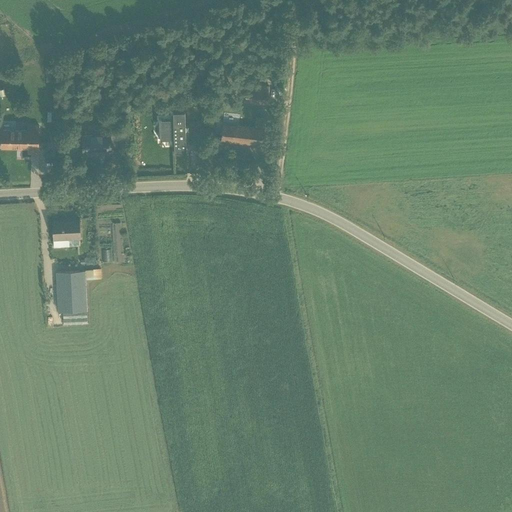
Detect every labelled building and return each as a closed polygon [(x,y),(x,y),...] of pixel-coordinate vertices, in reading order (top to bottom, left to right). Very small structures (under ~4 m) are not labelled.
[(247,83),(245,102),(267,104),(269,86),(247,83)] [(174,143),(186,143),(185,111),(173,111),(173,118),(161,119),(161,118),(159,118),(160,140),(162,140),(162,139),(174,138),(174,143)] [(221,140),(263,145),(265,128),(267,129),(268,118),(256,117),(255,127),(223,123),(221,140)] [(38,124),(27,124),(28,129),(1,129),(1,148),(27,148),(27,153),(39,154),(38,124)] [(83,153),(117,151),(116,133),(110,133),(82,134),(83,153)] [(93,229),(117,228),(116,215),(92,215),(93,229)] [(54,239),(82,238),(81,218),(53,219),(54,239)] [(57,267),(57,310),(85,310),(84,267),(57,267)]
